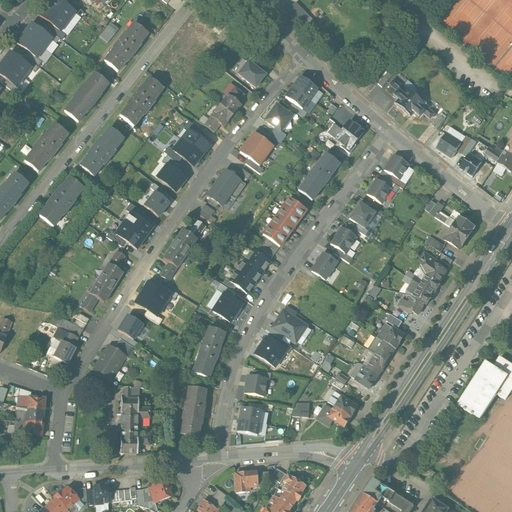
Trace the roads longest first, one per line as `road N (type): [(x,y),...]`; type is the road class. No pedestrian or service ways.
road 1 (residential): [(302,54),(181,203),(59,396)]
road 2 (residential): [(213,458),(244,334),(388,129)]
road 3 (residential): [(0,241),(192,0)]
road 4 (primary): [(505,223),(369,442)]
road 5 (primary): [(369,442),(511,230)]
road 6 (residential): [(213,458),(56,469)]
road 7 (residential): [(505,223),(388,129)]
road 8 (residential): [(353,466),(312,450),(213,458)]
